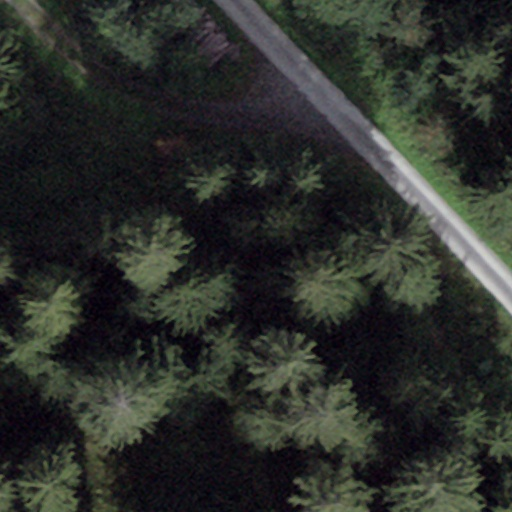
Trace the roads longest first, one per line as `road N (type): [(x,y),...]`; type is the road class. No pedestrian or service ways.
road 1 (track): [(235,0),(511,299)]
road 2 (track): [(14,0),(127,91),(186,113),(241,95),(289,58)]
